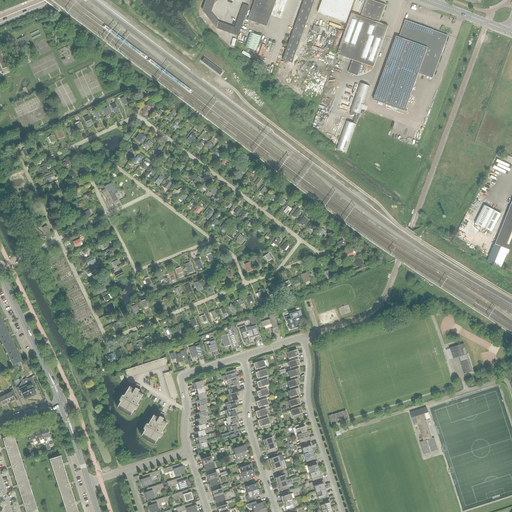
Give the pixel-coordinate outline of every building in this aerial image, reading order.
[(206,0),(203,10),(217,28),(216,29),(238,37),(241,28),(249,6),(243,4),(235,27),(219,22),(212,12),(216,0),(206,0)] [(255,0),(248,20),(267,27),(271,16),(276,0),(255,0)] [(304,0),(283,60),(292,63),(314,0),(304,0)] [(322,0),(318,13),(346,23),(354,0),(322,0)] [(351,13),(345,33),(337,54),(352,60),(348,72),(358,76),(361,65),(367,67),(367,65),(373,67),(388,26),(379,23),(386,5),(371,0),(366,0),(361,17),(351,13)] [(373,100),(405,112),(418,73),(433,78),(434,74),(448,36),(405,20),(399,37),(396,36),(373,100)] [(313,25),(310,34),(319,37),(323,28),(313,25)] [(203,45),(207,41),(198,33),(198,34),(194,30),(190,34),(203,45)] [(343,32),(338,30),(331,49),(336,51),(343,32)] [(250,32),(244,47),(256,51),(261,37),(250,32)] [(310,34),(307,43),(316,47),(319,37),(310,34)] [(21,49),(29,45),(25,36),(17,40),(21,49)] [(307,43),(303,53),(313,56),(316,47),(307,43)] [(327,46),(326,50),(335,54),(337,49),(327,46)] [(0,50),(0,64),(1,67),(3,70),(8,67),(7,64),(0,50)] [(326,50),(324,55),(333,58),(335,54),(326,50)] [(324,55),(322,60),(332,63),(333,58),(324,55)] [(203,60),(211,67),(210,69),(219,77),(223,71),(206,57),(203,60)] [(322,60),(320,64),(330,68),(332,63),(322,60)] [(320,64),(319,69),(328,73),(330,68),(320,64)] [(319,69),(317,74),(326,77),(328,73),(319,69)] [(317,74),(315,79),(325,82),(326,77),(317,74)] [(315,79),(314,83),(323,87),(325,82),(315,79)] [(314,83),(312,88),(321,91),(323,87),(314,83)] [(360,114),(370,86),(360,83),(350,110),(360,114)] [(312,88),(310,93),(320,96),(321,91),(312,88)] [(310,93),(308,98),(318,101),(320,96),(310,93)] [(254,106),(259,110),(262,105),(257,101),(254,106)] [(173,109),(167,117),(170,119),(171,120),(173,117),(172,117),(176,111),(173,109)] [(177,120),(172,126),(172,127),(173,128),(174,129),(180,122),(177,120)] [(346,121),(336,149),(346,153),(356,125),(346,121)] [(61,128),(55,130),(59,138),(64,135),(61,128)] [(192,133),(187,139),(191,142),(196,136),(192,133)] [(141,134),(136,140),(142,144),(146,138),(141,134)] [(202,140),(197,146),(200,149),(205,143),(202,140)] [(233,159),(229,164),(233,167),(237,162),(233,159)] [(250,172),(246,177),(251,181),(254,176),(250,172)] [(53,174),(45,177),(45,178),(47,182),(55,178),(54,176),(53,174)] [(258,179),(254,184),(255,185),(258,187),(262,182),(258,179)] [(119,201),(114,193),(114,192),(115,191),(112,184),(104,188),(105,190),(102,191),(110,208),(115,206),(114,203),(119,201)] [(74,191),(71,192),(75,200),(77,198),(77,197),(81,195),(79,190),(75,193),(74,191)] [(283,196),(278,203),(282,205),(286,199),(283,196)] [(192,200),(188,205),(191,208),(196,202),(192,200)] [(511,201),(495,244),(511,250),(511,201)] [(64,202),(59,205),(61,210),(69,206),(68,203),(65,204),(64,202)] [(484,205),(475,223),(492,232),(501,214),(484,205)] [(209,209),(203,216),(208,220),(213,213),(209,209)] [(298,209),(292,215),(296,218),(301,211),(298,209)] [(89,210),(82,214),(84,219),(91,215),(89,210)] [(303,217),(299,223),(302,225),(303,223),(306,225),(309,221),(303,217)] [(72,219),(65,223),(67,228),(74,224),(72,219)] [(224,223),(219,229),(223,232),(228,226),(224,223)] [(42,228),(46,236),(45,236),(46,238),(52,236),(51,233),(51,232),(50,232),(47,226),(42,228)] [(233,228),(227,236),(232,239),(234,237),(232,236),(233,236),(232,235),(233,234),(234,234),(235,234),(236,234),(238,232),(233,228)] [(237,239),(235,241),(239,244),(244,238),(240,234),(237,239)] [(343,240),(337,243),(339,246),(340,248),(345,245),(343,240)] [(353,248),(345,251),(348,259),(356,256),(353,248)] [(94,257),(88,260),(91,265),(96,263),(94,257)] [(250,262),(244,264),(248,272),(253,270),(250,262)] [(189,263),(185,265),(188,274),(194,272),(192,267),(191,267),(189,263)] [(326,271),(324,272),(327,279),(332,277),(330,270),(326,271)] [(291,312),(292,313),(289,314),(290,316),(285,317),(286,321),(288,321),(290,330),(298,327),(295,318),(299,317),(298,316),(302,315),(300,311),(297,312),(296,310),(291,312)] [(278,328),(274,315),(269,316),(270,319),(261,322),(262,327),(271,324),(273,329),(272,329),(274,335),(278,334),(277,328),(278,328)] [(0,318),(0,336),(9,332),(2,318),(0,318)] [(114,326),(113,327),(116,331),(121,329),(119,325),(120,324),(120,323),(122,322),(122,320),(115,323),(116,325),(114,326)] [(260,340),(255,323),(251,324),(252,327),(241,330),(244,340),(255,336),(257,341),(260,340)] [(233,348),(237,347),(236,343),(237,343),(234,333),(232,333),(231,329),(227,330),(228,334),(221,337),(224,347),(232,345),(233,348)] [(16,346),(9,332),(0,336),(0,338),(6,351),(16,346)] [(219,355),(213,338),(210,339),(211,342),(204,344),(207,353),(214,351),(216,356),(219,355)] [(204,359),(199,343),(195,344),(196,346),(189,348),(192,358),(199,356),(201,360),(204,359)] [(459,357),(464,374),(473,371),(464,343),(450,348),(453,359),(459,357)] [(131,344),(126,346),(127,349),(129,349),(130,352),(134,350),(131,344)] [(23,361),(16,346),(6,351),(13,365),(23,361)] [(189,364),(184,348),(180,349),(181,351),(174,353),(177,363),(184,360),(186,365),(189,364)] [(286,353),(289,362),(288,362),(298,359),(297,356),(299,356),(297,350),(286,353)] [(125,370),(127,377),(168,364),(165,358),(125,370)] [(300,365),(298,359),(288,362),(291,371),(288,372),(300,368),(299,365),(300,365)] [(256,369),(257,372),(255,373),(266,369),(263,360),(253,364),(255,370),(256,369)] [(300,375),(298,369),(300,368),(288,372),(291,381),(287,382),(300,378),(299,375),(300,375)] [(226,380),(237,376),(236,377),(235,373),(237,372),(236,369),(225,373),(226,376),(222,377),(223,381),(226,380)] [(268,378),(266,370),(266,369),(255,373),(257,379),(258,378),(259,381),(256,382),(268,378)] [(166,383),(173,380),(170,372),(163,374),(166,383)] [(238,380),(237,376),(226,380),(228,387),(227,387),(238,384),(237,384),(236,380),(238,380)] [(23,380),(30,396),(36,393),(33,387),(36,385),(32,377),(27,380),(27,379),(23,380)] [(23,381),(22,378),(21,378),(19,381),(22,382),(20,387),(16,388),(19,394),(22,392),(25,398),(30,396),(23,380),(23,381)] [(260,388),(261,391),(257,392),(270,388),(267,379),(268,379),(268,378),(256,382),(258,388),(260,388)] [(287,382),(290,391),(288,392),(299,388),(298,385),(299,385),(298,379),(300,378),(287,382)] [(194,385),(195,389),(204,386),(202,380),(194,383),(195,385),(194,385)] [(239,387),(238,384),(227,387),(229,394),(226,395),(238,392),(237,388),(239,387)] [(134,409),(135,410),(138,405),(137,404),(143,394),(138,391),(140,387),(137,385),(134,389),(129,386),(123,396),(122,395),(119,400),(120,401),(117,407),(117,408),(129,415),(130,414),(130,415),(134,409)] [(171,400),(178,397),(175,386),(168,388),(171,400)] [(204,386),(195,389),(196,389),(197,391),(196,391),(197,395),(205,392),(204,386)] [(270,397),(267,389),(270,388),(257,392),(259,398),(260,397),(261,400),(256,402),(270,397)] [(300,394),(298,389),(299,388),(288,392),(291,400),(288,401),(289,401),(299,398),(299,395),(300,394)] [(5,395),(9,403),(15,400),(14,397),(16,396),(13,390),(11,391),(11,392),(5,395)] [(206,392),(205,392),(197,395),(199,400),(198,400),(207,398),(205,392),(206,392)] [(225,403),(237,399),(236,395),(238,395),(238,392),(226,395),(229,402),(225,403)] [(3,406),(9,403),(5,395),(0,397),(0,403),(1,403),(3,406)] [(269,407),(266,399),(270,398),(270,397),(256,402),(258,408),(259,407),(260,410),(255,412),(269,407)] [(207,398),(198,400),(200,406),(198,406),(198,407),(207,404),(206,398),(207,398)] [(301,404),(299,398),(300,398),(299,398),(289,401),(291,410),(301,407),(300,407),(299,404),(301,404)] [(237,399),(225,403),(228,410),(225,411),(236,407),(235,403),(237,403),(237,400),(237,399)] [(207,404),(198,407),(200,412),(198,413),(208,410),(206,404),(207,404)] [(226,418),(237,415),(236,415),(235,411),(237,410),(236,407),(225,411),(227,418),(226,418)] [(258,417),(259,420),(257,421),(258,421),(268,417),(266,409),(269,408),(269,407),(255,412),(257,418),(258,417)] [(301,407),(291,410),(294,419),(303,416),(301,413),(303,413),(301,407)] [(415,417),(423,442),(420,443),(424,454),(438,450),(434,438),(433,439),(425,414),(428,412),(426,407),(410,413),(411,418),(415,417)] [(197,419),(207,416),(206,411),(208,410),(198,413),(200,418),(197,419)] [(328,416),(331,425),(348,419),(346,411),(328,416)] [(142,435),(141,436),(154,444),(154,443),(155,443),(158,438),(159,438),(162,433),(161,432),(167,423),(162,420),(164,415),(161,413),(158,418),(153,415),(148,424),(146,423),(143,429),(144,430),(141,435),(142,435)] [(226,418),(228,425),(237,422),(235,419),(238,418),(237,415),(226,418)] [(197,425),(197,426),(207,422),(205,417),(208,416),(207,416),(197,419),(199,425),(197,425)] [(271,427),(268,418),(268,417),(258,421),(259,427),(261,426),(262,430),(271,427)] [(207,422),(197,426),(198,428),(197,428),(198,431),(197,432),(207,429),(205,423),(207,423),(207,422)] [(237,422),(228,425),(227,425),(229,432),(238,429),(237,426),(239,425),(238,422),(237,422)] [(295,426),(297,435),(306,432),(305,427),(306,426),(305,423),(295,426)] [(50,436),(47,427),(40,429),(44,442),(47,441),(46,438),(50,436)] [(40,429),(34,432),(38,444),(40,443),(41,444),(45,443),(44,442),(40,429)] [(207,429),(197,432),(197,434),(196,434),(197,438),(206,435),(204,430),(207,429)] [(241,432),(240,429),(238,429),(229,432),(228,433),(231,440),(240,437),(238,433),(241,432)] [(38,444),(34,432),(27,434),(31,446),(34,445),(33,442),(37,441),(38,444)] [(308,437),(306,432),(297,435),(300,443),(310,440),(309,436),(308,437)] [(262,440),(264,445),(274,442),(271,434),(262,437),(263,440),(262,440)] [(19,454),(13,435),(2,438),(5,447),(4,447),(5,450),(6,449),(9,458),(19,454)] [(206,435),(197,438),(198,440),(197,440),(198,444),(207,441),(205,436),(206,435)] [(207,441),(198,444),(199,446),(198,446),(199,450),(208,447),(206,441),(207,441)] [(274,442),(264,445),(266,451),(267,453),(277,450),(274,442)] [(301,445),(303,454),(312,451),(311,446),(312,445),(311,442),(301,445)] [(235,455),(246,451),(245,450),(247,449),(246,445),(242,446),(238,448),(237,445),(231,447),(232,452),(234,452),(235,455)] [(246,452),(246,451),(235,455),(236,458),(234,458),(236,463),(242,461),(242,458),(247,456),(247,457),(249,456),(248,452),(246,452)] [(314,456),(312,451),(303,454),(306,462),(316,459),(315,455),(314,456)] [(270,464),(280,461),(284,460),(282,454),(278,456),(277,453),(268,456),(269,459),(270,464)] [(15,477),(26,473),(19,454),(9,458),(11,466),(10,466),(11,469),(12,469),(15,477)] [(203,465),(213,462),(211,456),(209,457),(208,454),(200,457),(201,460),(202,460),(203,465)] [(65,466),(64,464),(63,464),(60,456),(49,459),(55,478),(66,475),(64,467),(65,466)] [(280,461),(270,464),(272,470),(273,469),(273,472),(283,469),(280,461)] [(307,464),(309,473),(319,470),(317,465),(318,464),(317,461),(307,464)] [(205,473),(214,470),(213,468),(215,467),(213,462),(203,465),(205,470),(204,470),(205,473)] [(179,464),(163,469),(164,474),(173,471),(175,476),(186,473),(183,466),(180,467),(179,464)] [(241,474),(252,470),(251,469),(253,468),(252,464),(250,464),(250,465),(244,467),(243,464),(237,466),(238,469),(239,468),(241,474)] [(158,470),(142,476),(143,479),(140,480),(142,487),(153,484),(151,478),(160,475),(158,470)] [(207,476),(208,481),(218,478),(216,472),(214,473),(214,470),(205,473),(206,476),(207,476)] [(252,471),(252,470),(241,474),(239,475),(242,482),(249,480),(248,477),(253,475),(253,476),(255,475),(254,471),(252,471)] [(320,475),(319,470),(309,473),(312,481),(322,478),(321,474),(320,475)] [(275,478),(276,483),(286,480),(284,472),(274,475),(275,478)] [(18,488),(21,496),(32,492),(26,473),(15,477),(17,485),(17,488),(18,488)] [(55,478),(62,497),(73,494),(70,486),(71,486),(70,483),(69,483),(66,475),(55,478)] [(184,480),(183,477),(167,482),(168,487),(177,484),(179,490),(190,486),(187,479),(184,480)] [(289,488),(287,484),(291,483),(291,482),(292,482),(292,483),(301,480),(300,477),(292,480),(291,479),(290,479),(286,480),(276,483),(278,489),(279,488),(280,491),(289,488)] [(220,483),(218,478),(208,481),(210,486),(209,486),(210,489),(219,486),(218,484),(220,483)] [(313,483),(316,492),(325,489),(323,484),(324,483),(323,480),(313,483)] [(246,487),(247,493),(258,489),(258,488),(259,487),(258,483),(256,483),(256,484),(250,486),(249,483),(242,485),(243,488),(246,487)] [(147,492),(144,493),(146,500),(157,497),(155,491),(164,488),(162,484),(146,489),(147,492)] [(212,492),(214,497),(223,494),(222,488),(220,489),(219,486),(210,489),(211,492),(212,492)] [(258,489),(247,493),(248,496),(246,496),(247,498),(246,499),(247,502),(255,499),(254,496),(259,495),(260,495),(262,494),(260,490),(258,491),(258,489)] [(326,494),(325,489),(316,492),(318,500),(328,497),(327,493),(326,494)] [(188,493),(187,490),(171,495),(173,500),(182,497),(183,503),(194,499),(192,492),(188,493)] [(281,497),(282,502),(292,499),(290,491),(280,494),(281,497)] [(26,511),(35,511),(38,511),(32,492),(21,496),(24,504),(23,504),(24,507),(24,506),(26,511)] [(73,494),(62,497),(66,511),(78,511),(76,505),(77,505),(76,502),(75,502),(73,494)] [(214,502),(215,505),(224,502),(223,500),(225,499),(223,494),(214,497),(215,502),(214,502)] [(148,506),(149,511),(154,511),(161,510),(159,504),(168,501),(167,497),(151,502),(152,505),(148,506)] [(292,499),(282,502),(284,508),(285,507),(286,510),(295,507),(292,499)] [(319,502),(322,511),(331,508),(329,503),(330,502),(329,499),(319,502)] [(225,505),(224,502),(215,505),(216,508),(217,508),(218,511),(221,511),(229,510),(227,504),(225,505)] [(252,509),(253,511),(264,508),(264,507),(265,506),(264,502),(262,502),(262,503),(257,505),(256,502),(246,505),(247,507),(248,508),(249,508),(251,509),(252,509)] [(191,503),(175,508),(173,509),(174,511),(179,511),(186,510),(186,511),(198,511),(196,505),(192,506),(191,503)]
